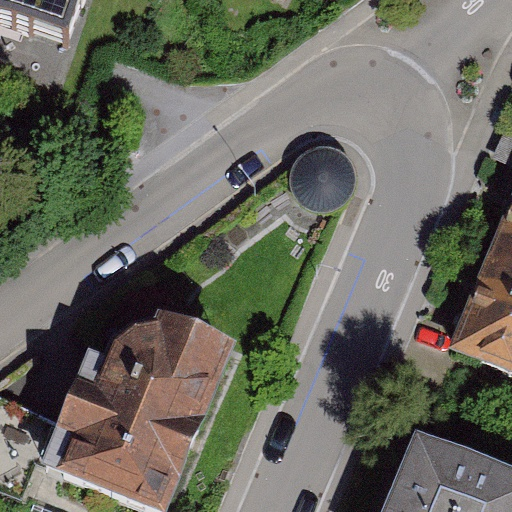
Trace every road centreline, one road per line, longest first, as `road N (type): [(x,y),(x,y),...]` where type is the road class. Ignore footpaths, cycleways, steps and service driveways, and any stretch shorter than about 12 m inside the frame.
road 1 (residential): [(0,327),(295,117),(374,116)]
road 2 (residential): [(281,511),(412,194),(374,116)]
road 3 (residential): [(374,116),(479,0)]
